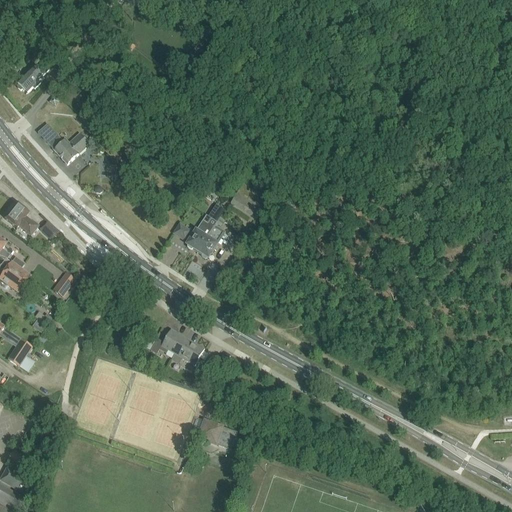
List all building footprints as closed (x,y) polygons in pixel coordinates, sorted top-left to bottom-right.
[(17,67),(13,64),(10,60),(3,67),(6,70),(10,74),(17,67)] [(50,71),(43,64),(39,69),(37,67),(30,74),(29,74),(26,77),(21,72),(16,77),(21,82),(18,85),(19,86),(19,87),(18,89),(21,92),(23,91),(28,95),(33,89),(35,90),(41,84),(39,82),(50,71)] [(55,153),(68,167),(89,147),(79,135),(69,144),(66,141),(64,143),(48,125),(38,134),(55,152),(55,153)] [(215,182),(210,179),(202,192),(207,195),(215,182)] [(257,219),(263,209),(237,194),(231,204),(257,219)] [(26,234),(31,238),(40,227),(35,223),(34,224),(26,218),(29,214),(30,214),(29,213),(18,204),(17,204),(5,219),(5,220),(6,220),(18,230),(20,227),(27,233),(26,234)] [(194,250),(198,253),(221,218),(220,218),(217,223),(211,219),(208,225),(203,222),(197,231),(187,246),(188,247),(188,249),(192,251),(194,250)] [(208,259),(209,260),(220,245),(219,244),(226,234),(217,228),(219,226),(220,227),(224,221),(221,218),(198,253),(203,256),(203,258),(206,260),(208,259)] [(48,224),(41,231),(52,241),(59,234),(48,224)] [(174,235),(178,237),(175,243),(183,247),(191,230),(180,224),(174,235)] [(0,257),(5,262),(7,260),(8,261),(11,256),(4,251),(8,246),(0,240),(0,257)] [(0,279),(0,280),(20,294),(32,278),(13,264),(12,263),(8,261),(7,260),(5,262),(0,268),(0,279)] [(66,274),(53,292),(63,300),(77,282),(66,274)] [(76,283),(68,294),(71,296),(79,285),(76,283)] [(47,328),(49,329),(55,321),(47,316),(41,324),(47,328)] [(42,335),(47,328),(41,324),(38,321),(32,329),(42,335)] [(5,329),(0,335),(0,337),(16,349),(23,341),(5,329)] [(167,355),(169,351),(176,355),(185,339),(171,331),(164,344),(158,341),(151,352),(157,356),(160,352),(167,355)] [(196,367),(205,351),(185,339),(176,355),(196,367)] [(16,349),(9,361),(19,368),(32,348),(23,341),(16,349)] [(150,370),(157,366),(153,359),(146,362),(150,370)] [(213,370),(206,366),(203,371),(210,375),(213,370)] [(0,372),(0,389),(1,390),(9,378),(0,372)] [(205,382),(197,378),(192,388),(200,392),(205,382)] [(212,407),(209,415),(217,417),(219,410),(212,407)] [(205,422),(199,440),(232,452),(238,434),(205,422)] [(9,463),(20,469),(28,473),(33,464),(14,454),(9,463)] [(6,469),(0,481),(0,482),(25,495),(32,482),(6,469)] [(220,511),(226,490),(205,486),(199,511),(220,511)] [(0,511),(19,511),(25,502),(0,488),(0,511)]
